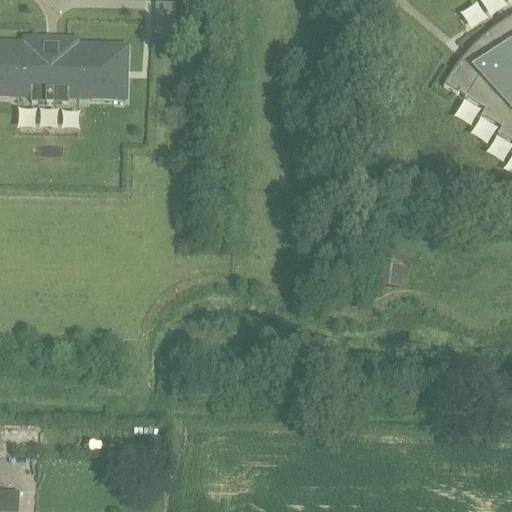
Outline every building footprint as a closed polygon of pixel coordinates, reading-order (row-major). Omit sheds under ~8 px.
[(58,0),(58,10),(84,9),(83,0),(58,0)] [(511,18),(511,19),(509,21),(507,22),(505,23),(503,24),(501,26),(499,27),(497,28),(495,30),(493,31),(491,33),(489,34),(487,36),(485,37),(484,39),(482,40),(480,42),(478,43),(476,45),(475,47),(473,48),(471,50),(470,52),(468,54),(466,55),(465,57),(463,59),(462,61),(460,63),(459,65),(457,66),(456,68),(454,70),(453,72),(452,74),(450,76),(449,78),(448,80),(447,82),(445,84),(444,86),(443,89),(457,97),(458,96),(465,100),(464,101),(466,102),(467,101),(485,112),(480,119),(482,120),(483,119),(502,130),(497,137),(499,138),(500,137),(511,144),(511,18)] [(0,99),(7,100),(8,100),(8,99),(9,99),(9,98),(20,98),(20,100),(21,100),(21,98),(31,99),(31,105),(46,106),(46,107),(52,108),(52,106),(67,106),(67,100),(78,100),(77,102),(79,102),(79,100),(90,100),(90,101),(91,102),(92,102),(96,102),(111,102),(112,102),(113,102),(114,101),(124,101),(124,103),(126,103),(127,75),(128,49),(127,49),(127,48),(126,48),(116,48),(115,48),(114,49),(104,49),(104,47),(102,47),(102,49),(97,49),(92,49),(91,48),(91,47),(90,47),(79,47),(79,49),(68,48),(68,44),(68,43),(67,43),(56,43),(55,43),(55,44),(55,48),(46,48),(47,44),(46,43),(45,43),(34,42),(33,42),(33,43),(33,44),(33,47),(23,47),(23,45),(11,45),(10,45),(10,46),(10,47),(0,46),(0,99)] [(401,268),(381,266),(379,288),(399,290),(401,268)] [(0,511),(17,511),(18,494),(0,492),(0,511)]
